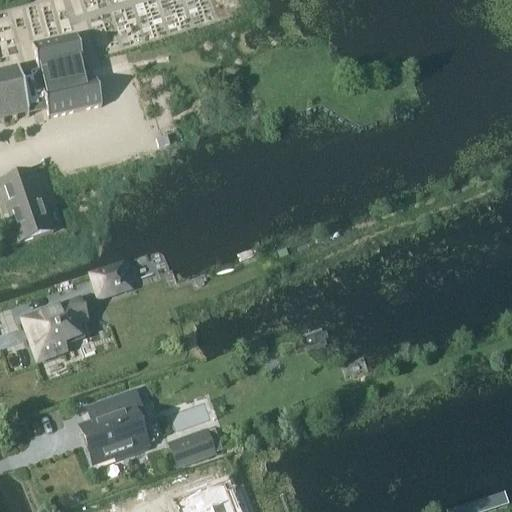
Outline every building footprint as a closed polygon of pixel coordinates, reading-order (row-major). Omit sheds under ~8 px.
[(0,123),(3,122),(3,125),(6,124),(7,128),(18,125),(16,119),(30,115),(30,114),(73,104),(73,102),(91,98),(120,91),(115,70),(109,71),(106,60),(107,59),(102,39),(78,45),(84,68),(66,71),(63,61),(51,64),(47,48),(21,54),(25,70),(21,71),(20,69),(18,70),(18,72),(8,75),(7,72),(5,73),(6,75),(0,76),(0,123)] [(33,174),(0,184),(0,188),(19,247),(53,235),(33,174)] [(122,269),(91,279),(96,297),(128,287),(122,269)] [(74,307),(28,323),(34,339),(30,340),(38,363),(65,353),(62,346),(78,341),(73,328),(81,325),(74,307)] [(84,438),(94,466),(108,461),(116,458),(117,462),(139,454),(146,452),(144,448),(146,447),(138,426),(145,424),(134,394),(90,410),(96,425),(92,427),(95,434),(84,438)] [(189,438),(167,446),(176,472),(216,458),(211,444),(194,451),(189,438)] [(223,511),(219,497),(178,511),(223,511)]
